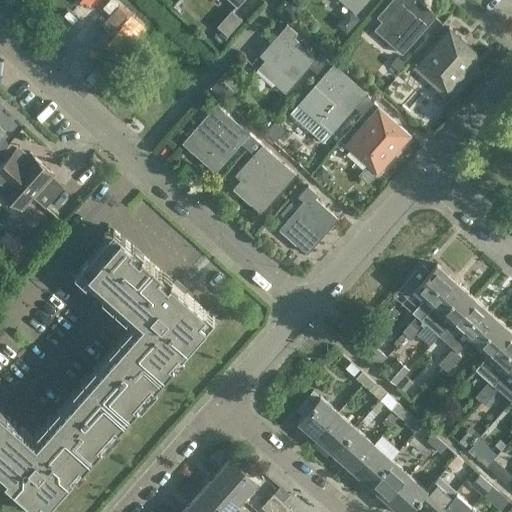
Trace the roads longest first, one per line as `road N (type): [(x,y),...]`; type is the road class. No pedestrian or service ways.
road 1 (residential): [(302,308),(145,165)]
road 2 (residential): [(145,165),(0,35)]
road 3 (residential): [(302,308),(425,169)]
road 4 (residential): [(0,333),(107,208)]
road 5 (residential): [(340,511),(218,403)]
road 6 (residential): [(122,511),(218,403)]
road 7 (residential): [(425,169),(511,72)]
road 8 (residential): [(218,403),(302,308)]
